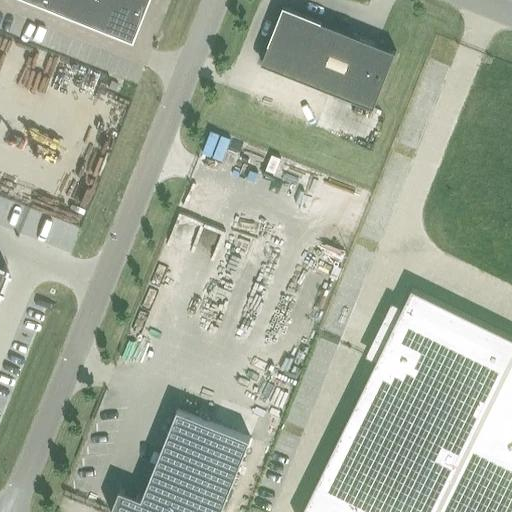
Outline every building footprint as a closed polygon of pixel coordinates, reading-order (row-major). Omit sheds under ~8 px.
[(145,0),(25,0),(129,41),(145,0)] [(280,13),(261,63),(373,108),(395,51),(290,9),(280,13)] [(107,88),(114,91),(117,84),(110,81),(107,88)] [(155,238),(162,244),(174,228),(167,222),(155,238)] [(511,511),(511,336),(412,288),(301,511),(511,511)] [(148,291),(137,316),(168,329),(176,311),(167,307),(170,300),(148,291)] [(119,488),(109,511),(220,511),(250,438),(177,408),(142,497),(119,488)]
